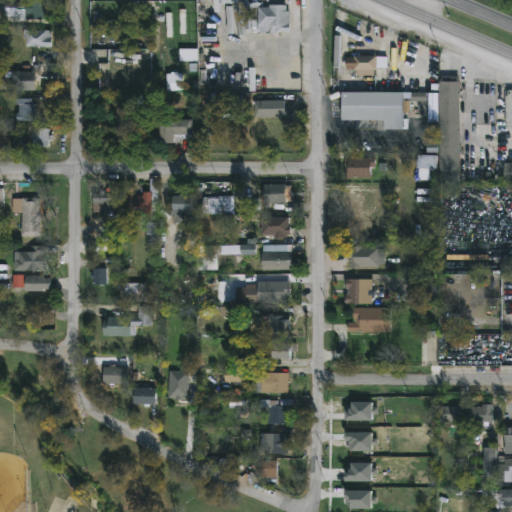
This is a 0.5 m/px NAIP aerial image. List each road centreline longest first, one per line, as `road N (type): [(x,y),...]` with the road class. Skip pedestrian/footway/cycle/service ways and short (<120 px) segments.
road 1 (residential): [(318,0),(317,511)]
road 2 (residential): [(79,0),(80,356)]
road 3 (residential): [(320,174),(0,172)]
road 4 (residential): [(297,511),(165,453),(92,409),(80,356)]
road 5 (residential): [(511,386),(322,384)]
road 6 (secondary): [(385,0),(511,56)]
